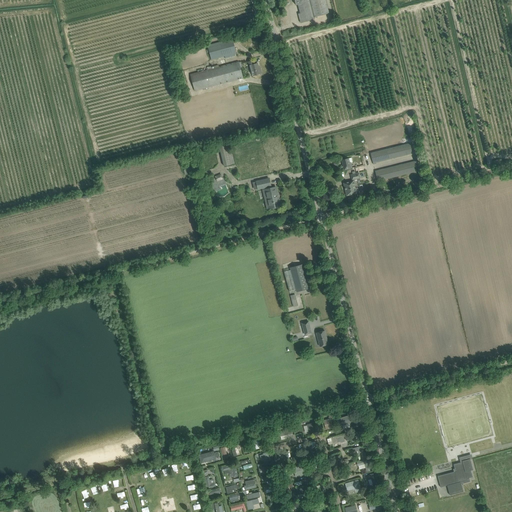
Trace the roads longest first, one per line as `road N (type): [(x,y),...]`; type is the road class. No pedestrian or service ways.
road 1 (track): [(511,171),(115,271)]
road 2 (unclassified): [(266,0),(321,217)]
road 3 (unclassified): [(367,398),(321,217)]
road 4 (track): [(367,398),(511,359)]
road 5 (unknown): [(249,458),(321,441),(342,511)]
